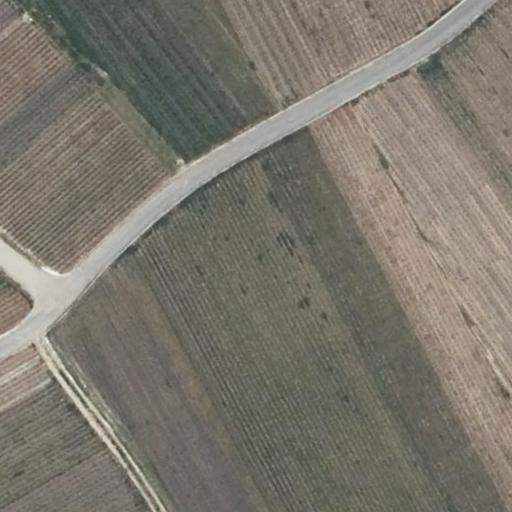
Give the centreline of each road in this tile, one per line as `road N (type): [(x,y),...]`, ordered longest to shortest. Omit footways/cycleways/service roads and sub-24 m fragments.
road 1 (track): [(485,0),(425,55),(203,175),(0,339)]
road 2 (track): [(19,324),(160,511)]
